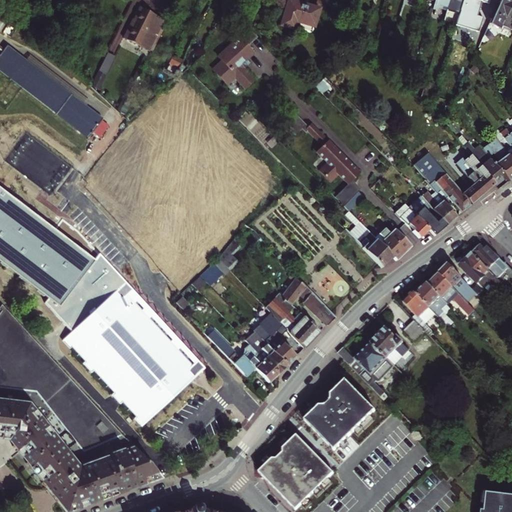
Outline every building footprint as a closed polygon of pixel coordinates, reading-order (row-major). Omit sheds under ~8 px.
[(315,27),(320,9),(291,0),(289,0),(282,25),(294,29),(297,21),(315,27)] [(434,0),(433,7),(432,8),(437,9),(438,8),(447,10),(448,7),(449,0),(434,0)] [(459,11),(463,0),(449,0),(448,7),(459,11)] [(489,0),(463,0),(459,11),(450,40),(468,45),(469,44),(479,47),(486,32),(490,24),(492,18),(478,12),(482,1),(489,3),(489,0)] [(511,0),(500,0),(492,18),(490,24),(495,26),(499,28),(501,25),(511,29),(511,10),(508,9),(511,1),(511,0)] [(150,53),(166,21),(141,9),(126,40),(150,53)] [(10,15),(6,13),(0,23),(0,31),(1,32),(10,15)] [(233,28),(245,41),(255,31),(249,25),(242,19),(233,28)] [(490,24),(486,32),(491,35),(495,26),(490,24)] [(245,41),(233,28),(231,30),(235,33),(227,41),(241,55),(243,55),(245,52),(246,52),(251,47),(245,41)] [(241,55),(227,41),(215,53),(219,57),(210,66),(224,80),(231,73),(233,71),(239,78),(237,79),(243,85),(254,74),(242,62),(235,55),(238,53),(240,55),(241,55)] [(0,71),(89,139),(93,133),(99,138),(108,126),(84,108),(24,62),(5,48),(2,52),(0,50),(0,71)] [(92,83),(100,87),(115,57),(107,53),(92,83)] [(242,62),(245,59),(241,55),(240,55),(238,53),(235,55),(242,62)] [(349,55),(340,63),(344,67),(353,59),(349,55)] [(29,56),(24,62),(84,108),(88,102),(29,56)] [(430,85),(423,83),(418,97),(426,99),(430,85)] [(445,128),(451,113),(449,110),(442,124),(445,127),(445,128)] [(306,131),(308,130),(311,127),(309,125),(296,112),(286,123),(297,134),(303,128),(306,131)] [(327,143),(330,140),(312,122),(309,125),(327,143)] [(324,146),(327,143),(309,125),(311,127),(308,130),(324,146)] [(510,146),(504,151),(511,161),(511,137),(509,134),(506,129),(500,133),(510,146)] [(511,161),(504,151),(492,133),(486,138),(491,143),(488,145),(493,152),(492,153),(498,161),(494,164),(502,173),(509,182),(511,179),(511,161)] [(362,173),(348,159),(348,160),(346,159),(345,159),(341,155),(341,154),(339,151),(339,150),(330,140),(327,143),(359,175),(362,173)] [(323,171),(334,181),(338,177),(337,176),(340,172),(342,174),(349,181),(351,179),(353,181),(354,180),(359,175),(327,143),(324,146),(319,151),(324,156),(326,156),(330,160),(329,161),(331,163),(323,171)] [(494,164),(478,145),(474,149),(479,155),(473,160),(493,182),(502,173),(494,164)] [(348,159),(339,150),(339,151),(341,154),(341,155),(345,159),(346,159),(348,160),(348,159)] [(453,186),(454,185),(454,184),(453,182),(452,183),(425,156),(412,169),(428,186),(430,184),(433,181),(442,192),(451,184),(453,186)] [(463,195),(472,205),(495,184),(493,182),(473,160),(470,156),(464,162),(461,159),(455,164),(474,185),(463,194),(463,195)] [(358,195),(359,191),(354,180),(353,181),(351,183),(335,199),(345,208),(358,195)] [(463,194),(454,185),(453,186),(451,184),(442,192),(433,181),(430,184),(428,186),(427,186),(433,193),(441,202),(447,197),(462,213),(472,205),(463,195),(463,194)] [(124,401),(137,416),(134,419),(142,427),(202,371),(195,363),(191,367),(128,296),(132,293),(113,275),(95,261),(99,255),(78,231),(62,220),(54,230),(51,228),(0,188),(0,262),(19,278),(48,299),(45,304),(72,333),(63,341),(69,349),(73,346),(86,361),(83,364),(91,373),(95,370),(115,392),(112,395),(120,404),(124,401)] [(428,205),(448,226),(457,218),(441,202),(433,193),(429,196),(426,192),(421,197),(428,205)] [(345,208),(348,212),(362,198),(358,195),(345,208)] [(362,198),(348,212),(351,214),(364,201),(362,198)] [(421,238),(429,230),(417,217),(405,205),(397,213),(409,225),(410,224),(416,230),(415,231),(421,238)] [(417,217),(429,230),(436,236),(448,226),(428,205),(417,217)] [(397,261),(412,246),(395,229),(391,234),(385,229),(379,235),(384,239),(380,244),(394,257),(397,261)] [(219,258),(230,270),(238,262),(232,255),(241,246),(235,239),(219,258)] [(383,268),(394,257),(380,244),(376,239),(365,250),(379,264),(383,268)] [(509,267),(488,247),(485,250),(481,247),(473,254),(497,279),(509,267)] [(511,294),(497,279),(473,254),(460,267),(478,285),(482,288),(485,288),(490,282),(485,278),(489,274),(499,285),(497,288),(509,300),(511,297),(511,294)] [(225,274),(230,270),(219,258),(201,276),(210,286),(223,273),(225,274)] [(439,275),(467,304),(477,295),(472,290),(449,265),(439,275)] [(439,275),(429,285),(446,303),(451,299),(468,317),(474,311),(467,304),(439,275)] [(302,283),(294,277),(292,276),(290,278),(293,280),(282,297),(293,305),(299,295),(306,302),(305,303),(327,325),(328,326),(337,317),(335,315),(331,312),(305,286),(302,283)] [(206,284),(199,278),(192,284),(199,291),(206,284)] [(428,284),(417,295),(435,315),(447,327),(453,321),(441,309),(446,303),(429,285),(428,284)] [(482,288),(478,285),(472,290),(477,295),(483,290),(482,288)] [(494,301),(483,290),(477,295),(488,307),(494,301)] [(417,295),(414,292),(403,303),(416,315),(413,318),(415,321),(422,328),(435,315),(417,295)] [(280,295),(269,306),(271,308),(282,297),(280,295)] [(271,308),(284,320),(281,323),(305,348),(320,331),(301,313),(295,319),(290,314),(296,307),(293,305),(282,297),(271,308)] [(16,442),(13,445),(18,451),(20,449),(29,460),(27,462),(31,468),(33,466),(44,479),(42,481),(46,486),(48,485),(56,494),(54,496),(58,501),(60,499),(68,509),(74,507),(75,510),(82,508),(81,504),(117,491),(118,495),(138,487),(137,484),(162,475),(135,447),(2,306),(0,308),(0,433),(11,435),(16,442)] [(281,323),(284,320),(271,308),(269,306),(266,308),(281,323)] [(254,332),(286,367),(297,357),(274,333),(275,332),(265,321),(254,332)] [(415,343),(426,332),(422,328),(415,321),(404,332),(415,343)] [(408,351),(402,345),(403,345),(397,338),(396,339),(386,329),(371,343),(393,366),(408,351)] [(278,374),(286,367),(254,332),(246,340),(278,374)] [(216,336),(211,341),(246,378),(256,368),(249,362),(238,350),(233,354),(216,336)] [(278,374),(246,340),(241,345),(253,358),(249,362),(256,368),(269,383),(278,374)] [(378,381),(393,366),(371,343),(355,359),(344,348),(338,354),(378,396),(382,392),(372,382),(375,380),(378,381)] [(329,447),(335,453),(376,412),(345,382),(331,397),(331,402),(325,408),(319,408),(305,423),(324,442),(313,453),(317,458),(329,447)] [(0,437),(8,439),(13,445),(16,442),(11,435),(0,433),(0,437)] [(290,447),(299,438),(297,437),(288,445),(290,447)] [(277,460),(286,469),(299,481),(308,471),(323,487),(334,475),(317,458),(313,453),(299,438),(290,447),(286,451),(284,449),(281,452),(283,454),(277,460)] [(20,449),(18,451),(27,462),(29,460),(20,449)] [(270,485),(286,469),(277,460),(273,461),(259,474),(270,485)] [(33,466),(31,468),(42,481),(44,479),(33,466)] [(299,481),(286,469),(270,485),(295,511),(296,511),(323,487),(308,471),(299,481)] [(137,484),(138,487),(164,478),(162,475),(137,484)] [(48,485),(46,486),(54,496),(56,494),(48,485)] [(81,504),(82,508),(118,495),(117,491),(81,504)] [(511,511),(511,497),(487,494),(484,511),(481,511),(482,511),(481,511),(511,511)] [(66,511),(69,511),(75,510),(74,507),(68,509),(60,499),(58,501),(66,511)]
